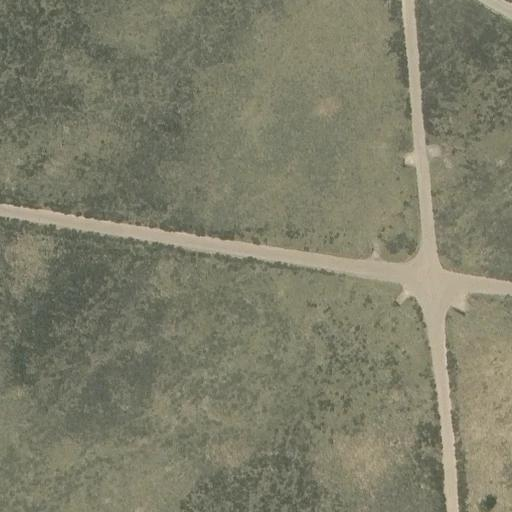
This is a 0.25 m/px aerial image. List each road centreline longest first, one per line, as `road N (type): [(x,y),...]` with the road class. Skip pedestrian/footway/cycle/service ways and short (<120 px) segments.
road 1 (track): [(0,210),(511,289)]
road 2 (track): [(407,0),(452,511)]
